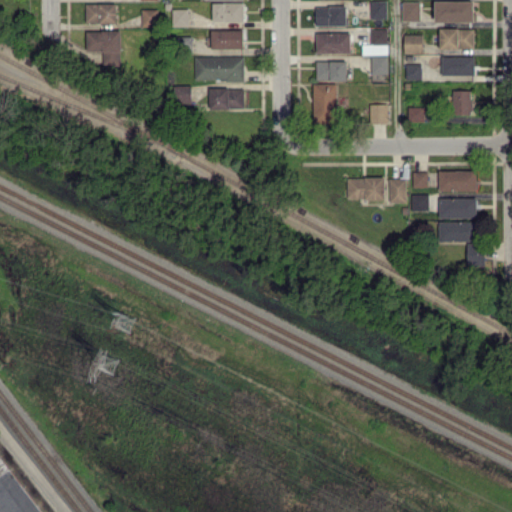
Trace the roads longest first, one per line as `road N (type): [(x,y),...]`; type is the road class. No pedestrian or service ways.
road 1 (residential): [(511,287),(511,0)]
road 2 (residential): [(281,147),(511,145)]
road 3 (residential): [(280,0),(281,147)]
